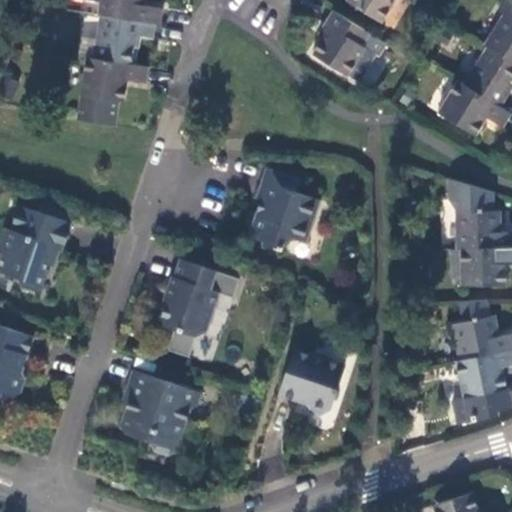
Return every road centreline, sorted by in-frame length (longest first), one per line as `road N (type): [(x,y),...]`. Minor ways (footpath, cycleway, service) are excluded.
road 1 (residential): [(178,182),(132,226),(49,496)]
road 2 (residential): [(511,442),(297,511)]
